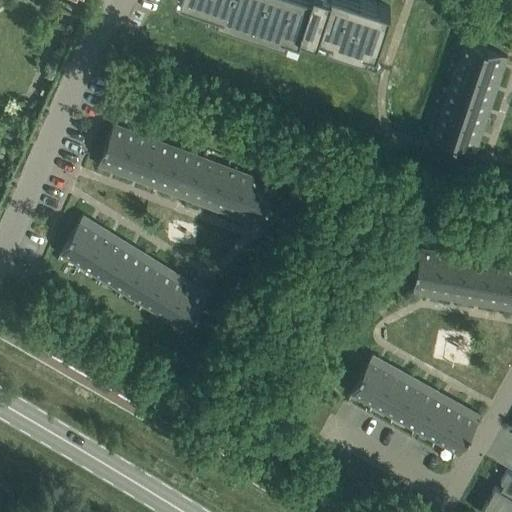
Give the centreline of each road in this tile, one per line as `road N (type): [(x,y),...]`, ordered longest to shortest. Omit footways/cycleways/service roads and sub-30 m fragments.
road 1 (unclassified): [(322,511),(0,325)]
road 2 (residential): [(124,0),(94,34),(0,257)]
road 3 (tertiary): [(181,511),(0,401)]
road 4 (residential): [(442,511),(511,390)]
